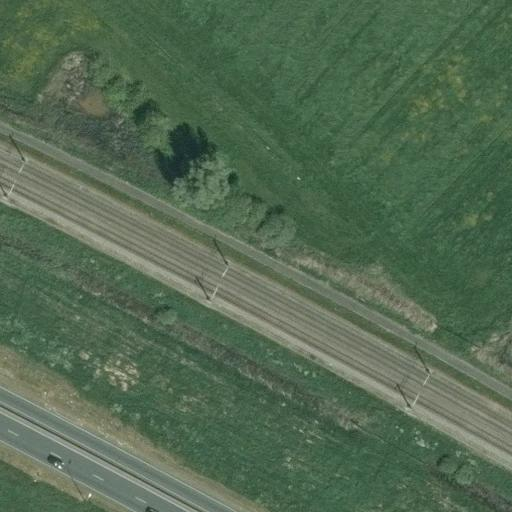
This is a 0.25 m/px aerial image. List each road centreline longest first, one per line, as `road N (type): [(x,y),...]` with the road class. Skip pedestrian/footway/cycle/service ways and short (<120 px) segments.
road 1 (trunk): [(213,511),(0,398)]
road 2 (trunk): [(0,430),(157,511)]
